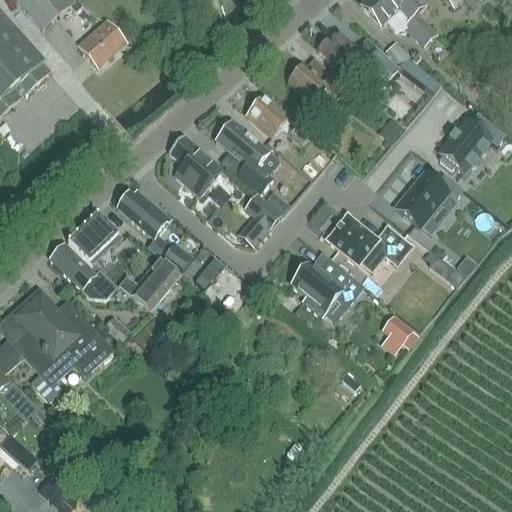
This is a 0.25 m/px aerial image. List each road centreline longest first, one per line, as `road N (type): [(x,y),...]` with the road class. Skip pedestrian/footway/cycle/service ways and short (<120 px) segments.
road 1 (residential): [(125,169),(255,273),(316,200),(372,191),(434,115)]
road 2 (tertiary): [(125,169),(322,0)]
road 3 (tertiary): [(0,280),(125,169)]
